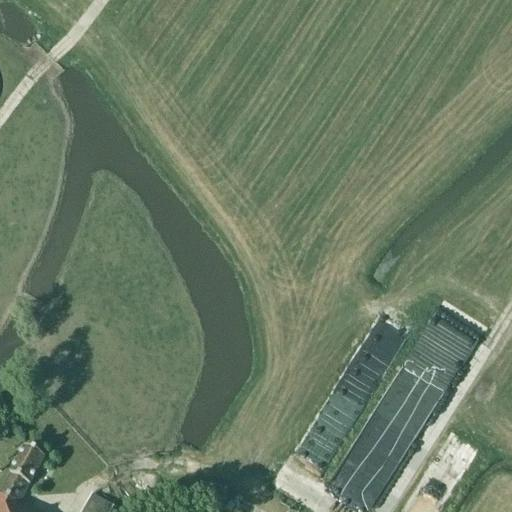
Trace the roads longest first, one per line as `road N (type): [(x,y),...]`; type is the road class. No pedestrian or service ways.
road 1 (track): [(381,511),(511,308)]
road 2 (track): [(0,118),(103,0)]
